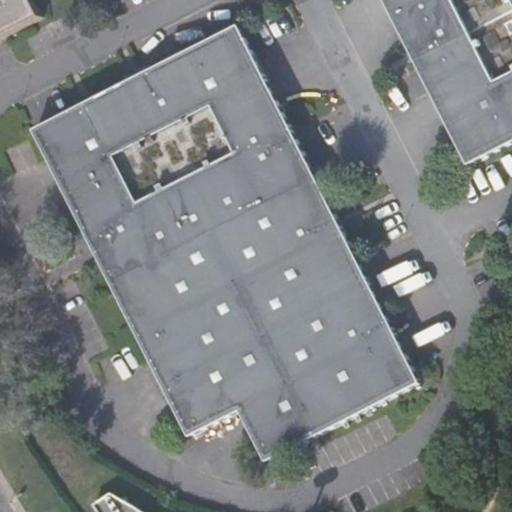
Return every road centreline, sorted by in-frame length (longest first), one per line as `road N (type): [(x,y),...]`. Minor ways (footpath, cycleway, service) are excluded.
road 1 (residential): [(310,0),(465,314),(464,357),(430,441),(300,511)]
road 2 (residential): [(290,511),(200,491),(122,443),(63,352),(0,225)]
road 3 (residential): [(0,95),(189,0)]
